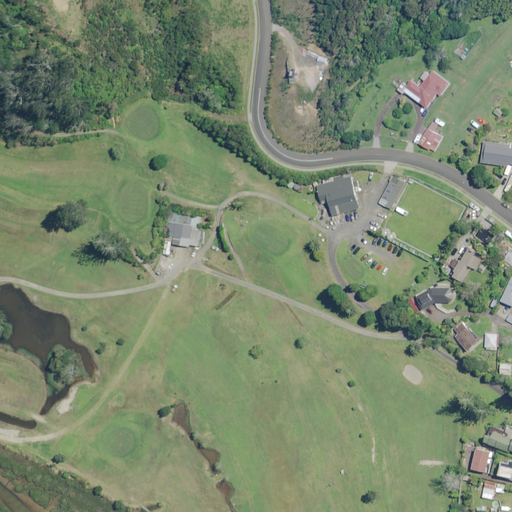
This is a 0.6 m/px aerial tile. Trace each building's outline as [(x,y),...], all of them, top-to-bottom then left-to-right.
[(403,84),(398,90),(404,94),(405,92),(428,108),(439,94),(442,96),(452,84),(434,71),(431,75),(426,72),(421,78),(426,81),(422,87),(412,80),(407,87),(403,84)] [(504,113),(498,108),(495,113),(500,118),(504,113)] [(424,136),(420,143),(427,147),(435,152),(444,138),(434,132),(438,125),(433,122),(424,136)] [(509,166),(509,164),(511,164),(511,148),(511,145),(485,142),(482,163),(509,166)] [(359,210),(350,176),(319,184),(327,218),(359,210)] [(406,183),(394,176),(380,203),(392,209),(406,183)] [(308,188),(290,181),(288,187),(305,194),(308,188)] [(201,217),(169,211),(164,239),(177,241),(180,225),(199,228),(201,217)] [(482,254),(469,248),(454,277),(465,283),(473,268),(478,270),(483,260),(480,258),(482,254)] [(511,277),(511,278),(502,301),(511,305),(511,277)] [(448,289),(430,288),(409,299),(416,312),(433,303),(448,303),(452,300),(453,296),(452,291),(448,289)] [(473,316),(473,323),(483,324),(483,316),(473,316)] [(469,352),(482,340),(475,333),(473,334),(463,323),(456,330),(460,334),(455,338),(460,344),(461,343),(469,352)] [(499,334),(486,334),(485,350),(498,350),(499,334)] [(511,364),(502,364),(501,375),(511,375),(511,364)] [(509,434),(496,429),(495,432),(489,430),(484,442),(511,452),(511,450),(511,439),(507,438),(509,434)] [(495,452),(478,448),(473,469),(487,473),(489,464),(492,465),(495,452)] [(511,461),(511,462),(510,465),(502,464),(500,476),(508,478),(508,479),(511,480),(511,461)] [(487,480),(485,488),(483,497),(494,500),(496,491),(497,483),(487,480)] [(506,486),(498,484),(497,492),(505,494),(506,486)]
